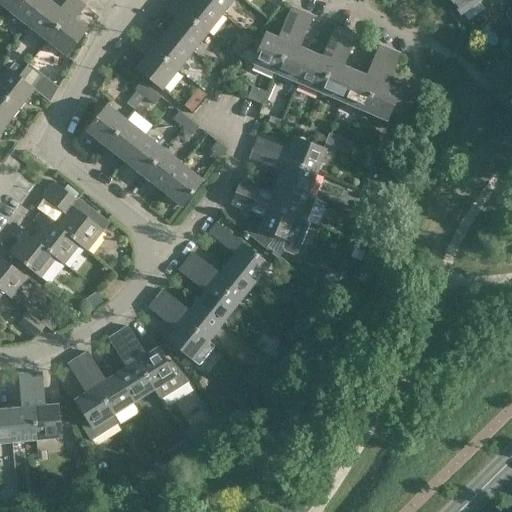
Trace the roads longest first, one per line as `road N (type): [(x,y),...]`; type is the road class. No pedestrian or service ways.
road 1 (residential): [(146,252),(142,230),(45,151),(126,9)]
road 2 (residential): [(146,252),(184,231),(222,183),(241,137),(198,113)]
road 3 (residential): [(0,356),(51,345),(109,314),(136,285),(146,252)]
